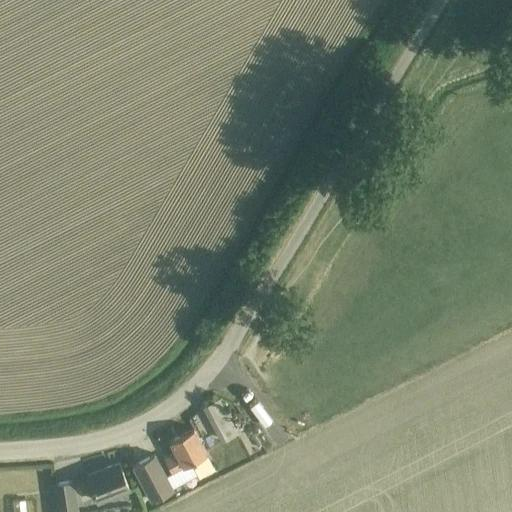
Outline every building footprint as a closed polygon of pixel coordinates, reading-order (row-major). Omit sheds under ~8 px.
[(253,375),(243,384),(254,396),(264,387),(253,375)] [(232,421),(226,409),(212,417),(224,439),(238,431),(232,421)] [(240,417),(232,421),(238,431),(246,427),(240,417)] [(176,454),(164,461),(171,474),(191,464),(197,476),(213,467),(207,456),(193,429),(169,442),(176,454)] [(152,500),(173,489),(154,454),(133,465),(152,500)] [(87,475),(97,500),(129,488),(119,463),(87,475)] [(74,511),(70,482),(54,485),(58,511),(74,511)]
